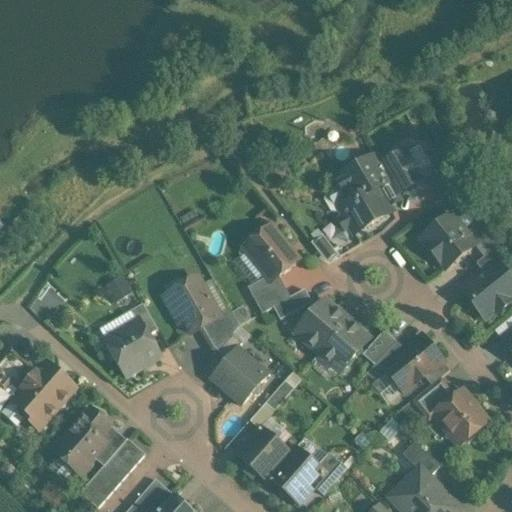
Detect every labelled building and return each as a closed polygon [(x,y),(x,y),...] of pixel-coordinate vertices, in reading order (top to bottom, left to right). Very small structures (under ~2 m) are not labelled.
[(419,148),(407,155),(419,176),(429,171),(425,164),(427,163),(419,148)] [(427,163),(425,164),(429,171),(445,198),(464,183),(446,152),(427,163)] [(381,168),(375,159),(338,181),(351,205),(340,211),(344,219),(342,227),(350,229),(354,236),(392,214),(388,207),(399,200),(397,196),(422,181),(419,176),(407,155),(406,154),(381,168)] [(467,234),(452,216),(420,241),(446,272),(475,248),(477,247),(467,234)] [(488,217),(467,234),(477,247),(475,248),(484,259),(498,248),(507,240),(488,217)] [(321,235),(336,250),(345,242),(330,226),(321,235)] [(271,228),(243,251),(267,279),(271,285),(279,278),(299,262),(271,228)] [(324,236),(314,241),(325,262),(336,257),(324,236)] [(484,259),(476,265),(484,275),(496,264),(497,265),(506,258),(498,248),(484,259)] [(511,284),(497,265),(496,264),(484,275),(462,292),(485,321),(495,313),(497,315),(511,304),(509,302),(511,299),(511,284)] [(279,278),(271,285),(267,279),(248,290),(262,316),(273,310),(291,300),(291,299),(279,278)] [(199,281),(186,288),(183,294),(170,302),(190,336),(199,330),(220,318),(220,317),(199,281)] [(305,292),(291,299),(291,300),(273,310),(280,322),(312,305),(305,292)] [(325,302),(297,334),(309,343),(307,345),(319,356),(348,323),(325,302)] [(158,333),(143,307),(131,314),(137,323),(138,322),(148,339),(158,333)] [(220,318),(199,330),(212,351),(216,355),(217,354),(232,336),(233,337),(240,329),(230,311),(220,317),(220,318)] [(137,323),(105,342),(127,379),(160,360),(148,339),(138,322),(137,323)] [(348,323),(319,356),(330,365),(332,363),(342,373),(369,341),(348,323)] [(396,344),(384,333),(363,357),(375,368),(396,344)] [(511,334),(502,342),(511,354),(511,334)] [(234,337),(218,355),(221,357),(227,363),(238,350),(243,345),(234,337)] [(406,352),(402,355),(405,358),(386,374),(388,376),(404,395),(424,379),(442,364),(422,339),(406,352)] [(375,368),(372,371),(381,381),(388,376),(386,374),(405,358),(402,355),(406,352),(396,344),(375,368)] [(227,363),(211,381),(241,408),(253,395),(255,397),(259,397),(263,393),(263,389),(260,387),(269,377),(238,350),(227,363)] [(9,352),(0,362),(0,391),(3,395),(14,383),(24,371),(27,367),(9,352)] [(76,391),(46,364),(33,379),(22,391),(12,403),(24,414),(24,420),(36,430),(42,430),(76,391)] [(442,364),(424,379),(432,388),(441,381),(450,373),(442,364)] [(24,371),(14,383),(22,391),(33,379),(24,371)] [(432,388),(413,403),(429,423),(430,423),(429,421),(434,417),(433,416),(455,398),(441,381),(432,388)] [(285,383),(266,406),(274,414),(294,391),(285,383)] [(476,410),(462,393),(455,398),(433,416),(434,417),(459,447),(457,449),(458,450),(464,445),(469,446),(476,440),(476,435),(491,423),(478,408),(476,410)] [(90,411),(60,446),(60,459),(74,471),(86,470),(95,461),(107,447),(100,440),(110,428),(111,427),(110,427),(109,428),(98,418),(99,417),(98,416),(97,417),(90,411)] [(126,443),(110,428),(100,440),(107,447),(95,461),(103,469),(104,468),(112,459),(120,450),(126,443)] [(260,430),(237,457),(267,484),(270,481),(269,481),(290,457),(290,456),(260,430)] [(146,457),(128,441),(127,442),(126,443),(120,450),(138,466),(146,457)] [(440,469),(415,444),(402,457),(419,474),(420,472),(428,481),(440,469)] [(138,466),(120,450),(112,459),(130,475),(138,466)] [(317,469),(295,450),(290,456),(290,457),(269,481),(270,481),(299,507),(314,490),(326,477),(317,469)] [(347,471),(329,455),(317,469),(326,477),(314,490),(323,498),(347,471)] [(130,475),(112,459),(104,468),(122,484),(130,475)] [(122,484),(104,468),(103,469),(96,477),(114,493),(122,484)] [(428,481),(420,472),(419,474),(405,488),(409,492),(396,505),(403,511),(457,511),(458,511),(442,495),(444,493),(435,483),(432,485),(428,481)] [(114,493),(96,477),(88,486),(106,502),(114,493)] [(88,486),(80,495),(98,511),(106,502),(88,486)] [(190,511),(174,498),(161,511),(190,511)]
